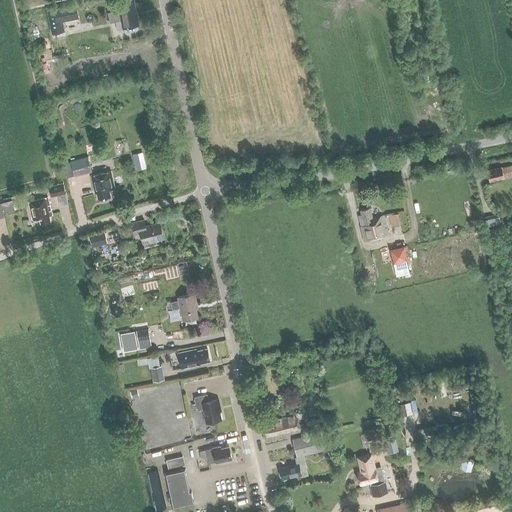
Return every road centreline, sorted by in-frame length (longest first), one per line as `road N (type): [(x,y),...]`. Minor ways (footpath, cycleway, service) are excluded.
road 1 (tertiary): [(273,511),(204,191)]
road 2 (unclassified): [(204,191),(511,132)]
road 3 (unclassified): [(0,257),(204,191)]
road 4 (tertiary): [(204,191),(164,0)]
